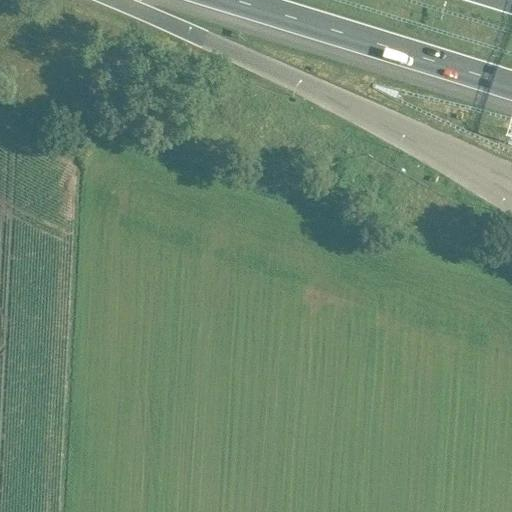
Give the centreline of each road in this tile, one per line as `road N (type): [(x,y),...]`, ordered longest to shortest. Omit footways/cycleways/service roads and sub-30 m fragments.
road 1 (motorway): [(109,0),(238,52),(422,143)]
road 2 (motorway): [(238,0),(511,85)]
